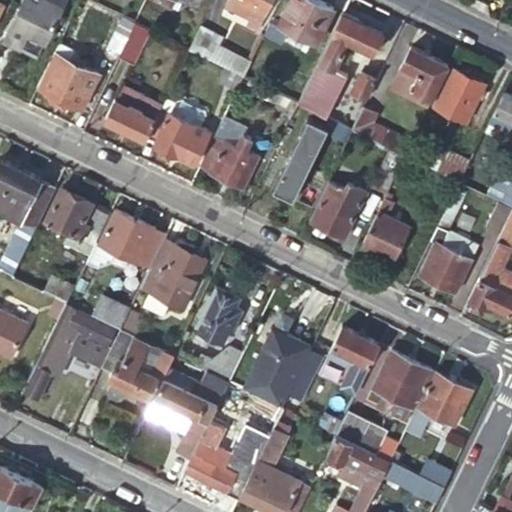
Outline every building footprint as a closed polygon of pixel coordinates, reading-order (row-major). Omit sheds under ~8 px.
[(46,42),(63,5),(53,0),(23,0),(3,40),(21,49),(28,33),(46,42)] [(268,0),(228,0),(227,4),(252,16),(248,23),(256,27),(268,0)] [(288,0),(277,24),(270,20),(263,35),(286,46),(293,31),(317,43),(334,7),(320,0),(288,0)] [(383,31),(342,11),(310,76),(308,81),(298,101),(326,114),(346,72),(333,66),(347,38),(374,51),(383,31)] [(136,21),(125,16),(114,38),(125,43),(136,21)] [(151,29),(136,21),(125,43),(119,55),(135,63),(151,29)] [(220,35),(201,26),(190,48),(209,57),(215,46),(220,35)] [(59,42),(38,86),(82,108),(99,74),(72,61),(77,51),(59,42)] [(393,79),(433,98),(450,63),(409,44),(391,82),(392,82),(393,79)] [(215,46),(209,57),(243,74),(249,63),(215,46)] [(464,119),(483,80),(454,66),(435,105),(464,119)] [(280,67),(270,87),(298,101),(308,81),(280,67)] [(365,99),(375,79),(361,72),(351,92),(365,99)] [(246,88),(293,111),(298,101),(270,87),(246,75),(243,81),(247,83),(246,88)] [(433,98),(393,79),(392,82),(391,82),(388,87),(429,107),(433,98)] [(104,120),(145,140),(148,134),(161,107),(123,88),(116,102),(114,101),(104,120)] [(511,93),(504,89),(489,119),(503,126),(496,139),(511,147),(511,93)] [(201,114),(166,97),(161,107),(196,123),(201,114)] [(161,107),(148,134),(157,138),(179,149),(176,155),(192,163),(208,130),(196,123),(161,107)] [(361,108),(352,127),(381,141),(386,130),(372,123),(376,115),(361,108)] [(224,114),(215,133),(237,143),(243,132),(246,125),(224,114)] [(328,127),(308,117),(288,158),(294,161),(289,171),(283,169),(273,189),(293,199),(328,127)] [(489,119),(482,133),(496,139),(503,126),(489,119)] [(386,130),(381,141),(393,148),(406,154),(411,142),(386,130)] [(215,133),(199,165),(243,186),(259,154),(245,148),(251,135),(243,132),(237,143),(215,133)] [(179,149),(157,138),(154,145),(176,155),(179,149)] [(446,146),(435,168),(459,180),(470,157),(446,146)] [(406,154),(393,148),(379,175),(392,181),(406,154)] [(4,252),(0,260),(0,267),(12,274),(56,185),(41,178),(41,176),(0,156),(0,208),(20,218),(4,252)] [(500,200),(511,205),(511,177),(510,180),(497,173),(488,194),(500,200)] [(346,237),(368,191),(348,181),(346,187),(331,179),(311,220),(346,237)] [(459,180),(438,223),(442,226),(419,272),(455,290),(472,257),(461,252),(468,238),(448,228),(463,196),(463,188),(465,183),(459,180)] [(95,242),(110,211),(97,205),(86,226),(81,223),(91,202),(60,187),(46,218),(95,242)] [(494,210),(500,200),(488,194),(478,189),(473,200),(494,210)] [(388,191),(361,245),(393,260),(410,225),(387,214),(394,200),(391,198),(393,194),(388,191)] [(502,230),(511,209),(511,205),(500,200),(494,210),(488,223),(502,230)] [(511,209),(502,230),(469,297),(487,305),(496,310),(499,305),(511,312),(511,311),(511,277),(501,272),(511,250),(511,209)] [(163,238),(165,234),(116,210),(100,243),(113,249),(111,256),(117,259),(120,252),(149,267),(163,238)] [(176,245),(163,238),(149,267),(144,276),(154,281),(158,283),(161,276),(174,283),(165,300),(183,309),(207,260),(193,253),(195,248),(178,240),(176,245)] [(105,249),(94,244),(73,287),(86,293),(100,266),(97,265),(105,249)] [(51,276),(44,289),(57,295),(67,300),(73,287),(51,276)] [(154,281),(144,276),(134,298),(143,303),(154,281)] [(239,296),(215,285),(214,296),(192,339),(206,346),(210,338),(221,343),(228,330),(230,331),(241,309),(234,305),(239,296)] [(73,287),(67,300),(80,307),(86,293),(73,287)] [(67,300),(57,295),(49,312),(59,317),(65,303),(67,300)] [(91,312),(120,327),(129,308),(100,295),(91,312)] [(59,317),(23,390),(38,398),(52,371),(48,369),(63,338),(60,337),(61,335),(105,357),(119,330),(65,303),(59,317)] [(28,322),(0,308),(0,350),(11,356),(28,322)] [(364,375),(379,344),(342,326),(328,356),(345,365),(335,386),(354,395),(364,375)] [(105,357),(101,365),(110,370),(107,377),(111,379),(105,390),(106,396),(118,402),(122,400),(128,388),(147,397),(158,376),(162,378),(163,376),(174,353),(120,327),(119,330),(105,357)] [(311,346),(272,327),(243,386),(282,406),(311,346)] [(201,354),(196,364),(206,369),(224,378),(229,380),(242,352),(229,345),(212,359),(201,354)] [(406,420),(430,370),(389,349),(371,387),(397,400),(391,413),(406,420)] [(321,360),(308,354),(292,386),(288,395),(301,401),(321,360)] [(162,378),(153,396),(193,416),(208,423),(218,403),(213,400),(224,378),(206,369),(199,382),(193,379),(188,388),(163,376),(162,378)] [(471,390),(434,371),(406,428),(415,432),(426,410),(454,424),(471,390)] [(185,468),(185,469),(238,496),(248,476),(262,448),(277,416),(281,408),(269,402),(256,429),(248,425),(242,438),(249,442),(236,469),(231,467),(237,456),(215,444),(221,429),(208,423),(185,468)] [(307,418),(282,406),(281,408),(277,416),(302,429),(307,418)] [(347,410),(342,421),(336,432),(354,441),(362,424),(364,419),(347,410)] [(336,432),(342,421),(324,412),(318,424),(336,432)] [(185,468),(208,423),(193,416),(171,461),(185,468)] [(362,424),(354,441),(372,450),(381,433),(362,424)] [(364,511),(383,474),(386,468),(391,459),(372,450),(354,441),(336,432),(326,453),(340,460),(338,466),(343,468),(352,473),(364,479),(360,488),(347,511),(364,511)] [(381,433),(372,450),(391,459),(399,442),(381,433)] [(248,476),(238,496),(271,511),(297,511),(302,502),(273,488),(277,479),(267,474),(276,455),(262,448),(248,476)] [(436,501),(444,485),(419,473),(391,459),(386,468),(383,474),(436,501)] [(29,511),(43,483),(0,461),(0,502),(17,510),(15,511),(29,511)] [(419,473),(444,485),(450,473),(425,463),(419,473)] [(352,473),(343,468),(340,474),(349,479),(352,473)] [(511,511),(511,501),(497,494),(490,507),(494,509),(501,511),(511,511)] [(487,511),(490,507),(481,502),(475,511),(487,511)]
